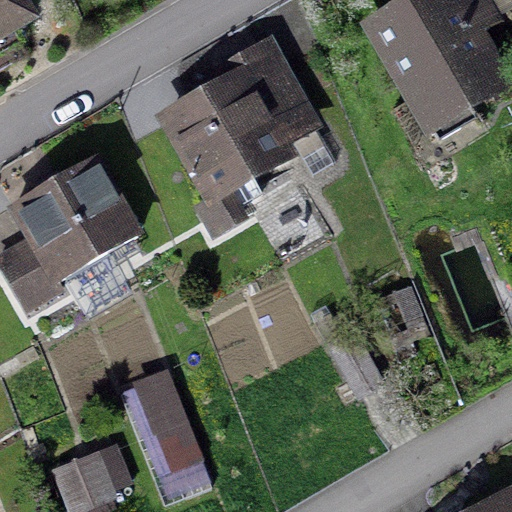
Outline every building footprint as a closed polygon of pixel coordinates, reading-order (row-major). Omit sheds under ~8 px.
[(0,0),(0,46),(26,32),(7,0),(0,0)] [(422,0),(370,29),(431,140),(503,101),(447,0),(422,0)] [(307,126),(275,69),(168,130),(201,187),(307,126)] [(0,281),(19,313),(134,244),(88,168),(0,220),(0,281)] [(324,351),(358,404),(381,389),(347,336),(324,351)] [(116,399),(165,511),(172,511),(206,497),(156,381),(116,399)] [(99,463),(62,477),(74,511),(81,511),(113,501),(99,463)]
